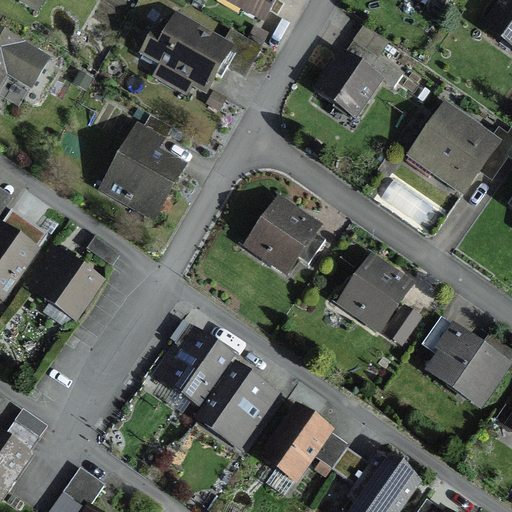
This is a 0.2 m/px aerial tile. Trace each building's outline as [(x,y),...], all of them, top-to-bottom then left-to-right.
[(19,0),(37,10),(43,0),(19,0)] [(241,0),(240,4),(263,17),(272,0),(241,0)] [(511,0),(505,0),(488,25),(511,41),(511,0)] [(227,50),(178,22),(164,46),(152,39),(140,59),(160,71),(163,65),(205,89),(219,65),(228,69),(236,55),(227,50)] [(364,27),(354,42),(318,94),(336,107),(339,102),(356,114),(380,79),(394,89),(403,76),(378,59),(388,44),(364,27)] [(0,35),(0,84),(6,73),(33,89),(48,63),(0,35)] [(464,194),(498,145),(510,153),(511,150),(511,140),(499,132),(493,141),(445,107),(407,163),(429,178),(433,172),(464,194)] [(122,203),(124,200),(154,217),(181,171),(155,156),(171,129),(152,119),(143,134),(135,129),(126,146),(131,149),(106,193),(122,203)] [(0,223),(16,200),(0,189),(0,223)] [(277,207),(253,242),(254,243),(255,242),(268,251),(264,256),(286,271),(296,257),(308,265),(325,241),(313,233),(316,229),(293,213),(290,218),(278,209),(278,208),(277,207)] [(0,229),(0,293),(5,297),(35,254),(0,229)] [(119,255),(95,238),(86,250),(111,267),(119,255)] [(26,286),(74,320),(101,281),(53,248),(26,286)] [(370,265),(346,300),(347,300),(347,299),(361,309),(357,313),(379,329),(409,287),(386,271),(383,275),(371,266),(370,265)] [(401,344),(418,319),(406,311),(388,335),(401,344)] [(424,346),(442,359),(435,370),(480,402),(504,368),(453,332),(454,330),(442,322),(424,346)] [(207,391),(216,397),(227,380),(219,375),(231,358),(202,337),(190,355),(178,346),(157,376),(198,405),(207,391)] [(236,367),(227,380),(216,397),(203,415),(232,435),(244,417),(256,426),(265,413),(253,405),(265,388),(236,367)] [(14,423),(39,440),(47,427),(23,410),(14,423)] [(264,458),(295,479),(328,432),(297,411),(264,458)] [(0,438),(0,495),(27,457),(0,438)] [(380,458),(373,468),(347,449),(332,470),(359,489),(352,498),(366,508),(363,511),(397,511),(417,484),(404,475),(405,474),(405,473),(406,472),(406,471),(405,470),(405,469),(405,468),(404,467),(403,466),(402,465),(401,465),(400,464),(399,464),(398,464),(397,464),(395,465),(394,465),(393,466),(393,467),(380,458)] [(80,469),(72,481),(96,498),(105,486),(80,469)] [(84,508),(87,510),(96,498),(72,481),(63,493),(84,508)] [(81,511),(84,508),(63,493),(50,511),(81,511)]
